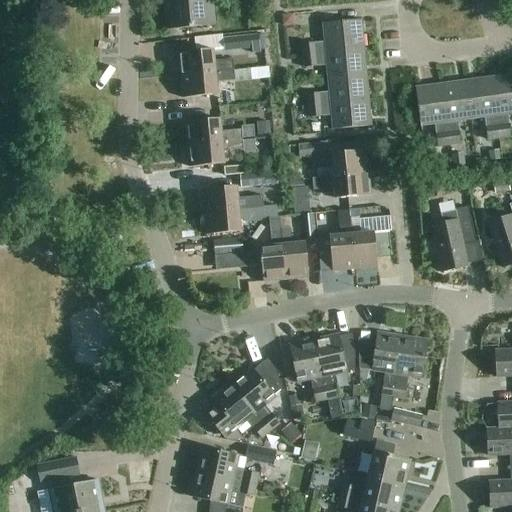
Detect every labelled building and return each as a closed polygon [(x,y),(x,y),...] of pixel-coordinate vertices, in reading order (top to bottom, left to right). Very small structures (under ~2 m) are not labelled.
[(166,32),(190,29),(187,0),(177,0),(163,1),(166,32)] [(187,0),(190,29),(214,27),(211,0),(187,0)] [(302,45),(303,57),(364,51),(361,21),(322,25),(324,43),(302,45)] [(222,40),(224,52),(251,49),(252,54),(261,53),(258,35),(222,40)] [(178,55),(180,76),(231,71),(230,62),(214,63),(213,51),(178,55)] [(326,67),(327,81),(366,77),(364,51),(303,57),(304,69),(326,67)] [(216,81),(232,80),(231,71),(180,76),(182,98),(218,95),(216,81)] [(511,75),(489,79),(497,139),(511,137),(511,141),(511,140),(511,128),(508,129),(506,114),(511,113),(511,75)] [(308,96),(309,107),(369,101),(366,77),(327,81),(329,94),(308,96)] [(465,82),(470,119),(484,117),(487,140),(497,139),(489,79),(465,82)] [(441,85),(449,144),(461,143),(458,121),(470,119),(465,82),(441,85)] [(436,146),(449,144),(441,85),(415,89),(420,127),(434,125),(436,146)] [(333,129),(371,126),(369,101),(309,107),(310,118),(331,116),(333,129)] [(185,124),(187,146),(241,140),(240,131),(221,133),(220,120),(185,124)] [(270,135),(269,122),(256,123),(257,136),(270,135)] [(223,152),(242,150),(241,140),(187,146),(189,168),(224,164),(223,152)] [(298,145),(299,158),(327,155),(326,142),(298,145)] [(489,161),(499,160),(498,149),(488,151),(489,161)] [(316,169),(317,178),(367,173),(365,152),(330,156),(332,168),(316,169)] [(453,167),(465,166),(464,154),(451,155),(453,167)] [(224,169),(225,176),(244,175),(243,167),(224,169)] [(240,177),(241,187),(276,183),(275,173),(240,177)] [(335,200),(370,197),(367,173),(317,178),(318,188),(334,187),(335,200)] [(508,181),(493,183),(495,195),(510,192),(508,181)] [(292,189),(294,214),(313,212),(311,188),(292,189)] [(201,192),(203,214),(255,209),(254,199),(237,200),(236,189),(201,192)] [(511,204),(509,205),(511,213),(511,215),(488,223),(502,268),(511,264),(511,204)] [(279,216),(291,216),(291,206),(279,206),(279,216)] [(239,219),(256,218),(255,209),(203,214),(206,236),(240,232),(239,219)] [(464,246),(477,243),(469,209),(441,215),(443,226),(433,228),(443,274),(469,268),(464,246)] [(355,271),(350,222),(349,211),(337,212),(339,239),(330,240),(333,273),(355,271)] [(300,216),(303,240),(316,238),(313,214),(300,216)] [(324,214),(315,215),(316,224),(325,223),(324,214)] [(350,222),(355,271),(377,269),(374,236),(363,237),(361,221),(350,222)] [(264,284),(286,282),(282,229),(272,230),(273,250),(261,251),(264,284)] [(282,229),(286,282),(309,279),(306,246),(291,248),(289,229),(282,229)] [(213,242),(215,256),(228,255),(242,254),(241,239),(213,242)] [(185,266),(201,265),(200,251),(184,252),(185,266)] [(228,255),(215,256),(216,271),(230,270),(228,255)] [(359,369),(371,371),(370,372),(385,375),(382,394),(393,396),(402,339),(377,334),(375,342),(358,339),(359,369)] [(314,341),(325,400),(338,397),(334,376),(347,373),(345,362),(354,360),(354,349),(351,335),(339,338),(339,336),(314,341)] [(402,339),(393,396),(405,398),(408,377),(422,379),(428,343),(402,339)] [(314,402),(325,400),(314,341),(290,346),(297,383),(310,381),(314,402)] [(511,376),(511,350),(495,351),(496,377),(511,376)] [(231,384),(271,432),(279,425),(265,408),(276,399),(274,397),(281,391),(277,373),(267,360),(253,371),(251,368),(231,384)] [(220,407),(207,417),(224,437),(236,427),(238,429),(247,422),(261,439),(271,432),(231,384),(213,399),(220,407)] [(331,420),(339,418),(336,401),(327,403),(331,420)] [(511,403),(496,404),(497,430),(511,429),(511,403)] [(306,419),(303,404),(300,405),(290,406),(292,422),(306,419)] [(376,407),(363,406),(362,418),(374,420),(376,407)] [(393,410),(391,422),(419,429),(422,417),(393,410)] [(343,437),(370,444),(370,442),(373,430),(375,423),(362,420),(360,424),(347,421),(343,437)] [(298,436),(287,425),(279,433),(289,444),(298,436)] [(509,455),(509,468),(511,468),(511,429),(497,430),(487,430),(487,456),(509,455)] [(376,442),(368,477),(405,486),(411,461),(391,456),(393,446),(376,442)] [(248,446),(245,461),(283,468),(286,455),(276,453),(276,452),(248,446)] [(311,449),(303,447),(300,459),(308,461),(311,449)] [(200,448),(195,473),(254,486),(257,473),(236,468),(238,456),(200,448)] [(315,463),(310,479),(332,486),(337,470),(315,463)] [(80,479),(77,464),(38,472),(41,487),(80,479)] [(488,483),(489,510),(511,509),(511,511),(511,468),(509,468),(510,483),(488,483)] [(191,496),(208,500),(211,501),(209,511),(240,511),(241,510),(227,507),(230,491),(252,496),(254,486),(195,473),(191,496)] [(344,485),(341,497),(399,510),(405,486),(368,477),(365,490),(344,485)] [(50,490),(54,511),(92,511),(102,510),(96,480),(50,490)] [(398,511),(399,510),(341,497),(338,508),(355,511),(398,511)]
